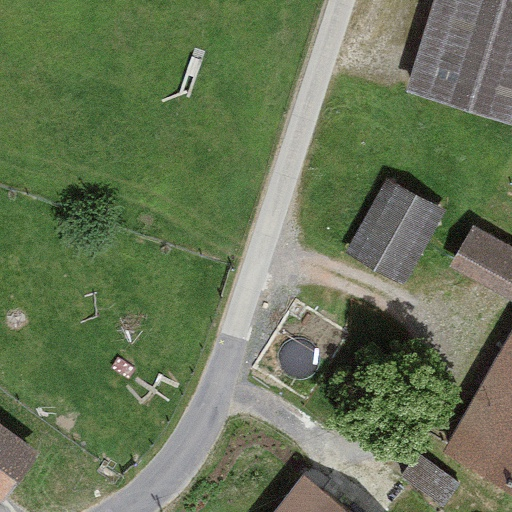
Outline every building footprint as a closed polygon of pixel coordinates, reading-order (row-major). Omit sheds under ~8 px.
[(511,0),(442,0),(414,92),(511,122),(511,0)] [(439,211),(382,183),(344,258),(401,287),(439,211)] [(511,257),(474,234),(452,270),(511,307),(511,257)] [(511,344),(448,456),(511,492),(511,344)] [(42,455),(0,426),(0,503),(7,508),(42,455)] [(340,511),(305,484),(282,511),(340,511)]
